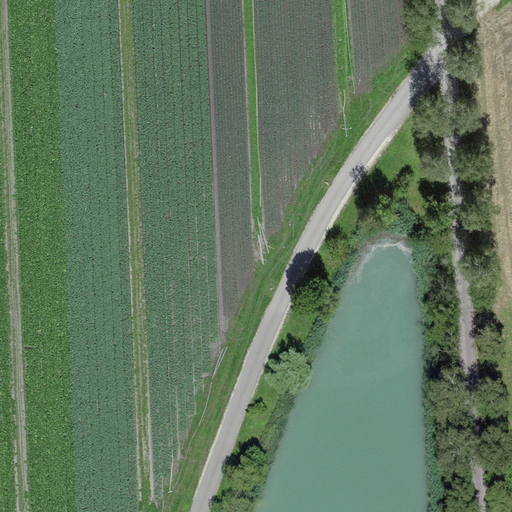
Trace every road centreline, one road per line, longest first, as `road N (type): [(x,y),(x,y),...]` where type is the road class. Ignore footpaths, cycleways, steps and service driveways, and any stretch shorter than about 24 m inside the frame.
road 1 (unclassified): [(447,44),(347,176),(304,253),(200,511)]
road 2 (unclassified): [(447,44),(481,511)]
